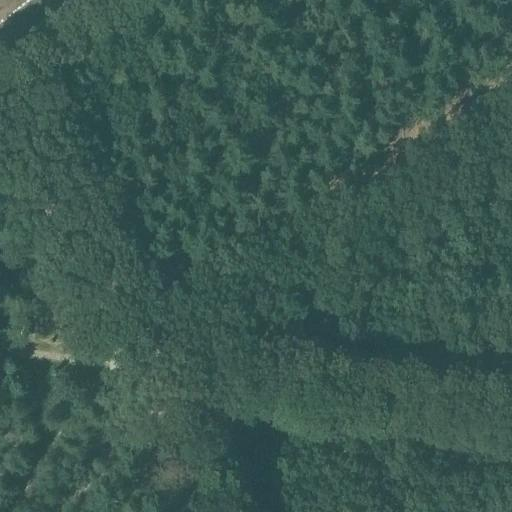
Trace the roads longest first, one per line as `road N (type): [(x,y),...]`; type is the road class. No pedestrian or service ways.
road 1 (track): [(210,511),(131,362),(511,144)]
road 2 (track): [(25,511),(54,433),(131,362),(511,405)]
road 3 (track): [(0,347),(131,362),(0,112)]
